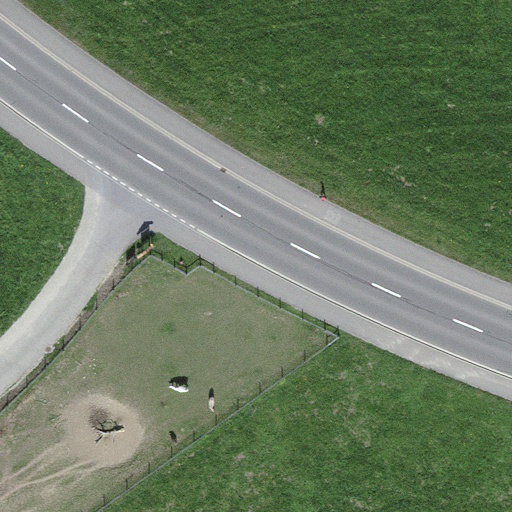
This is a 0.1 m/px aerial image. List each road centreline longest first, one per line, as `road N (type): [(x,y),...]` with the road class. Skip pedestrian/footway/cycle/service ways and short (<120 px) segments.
road 1 (secondary): [(511,346),(364,288),(156,178),(0,60)]
road 2 (track): [(0,367),(70,306),(156,178)]
